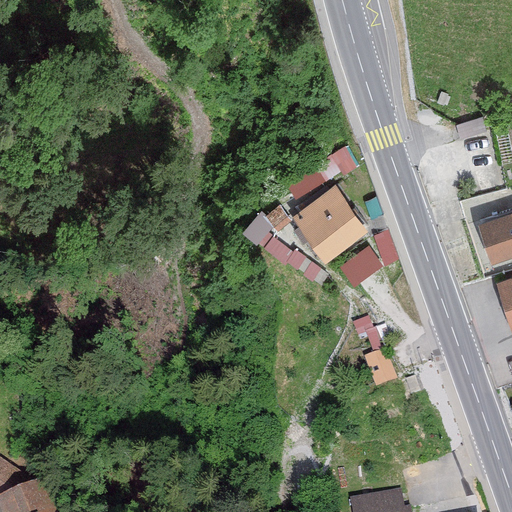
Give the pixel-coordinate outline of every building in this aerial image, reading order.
[(481,120),(459,126),(462,138),(485,131),(481,120)] [(284,179),(297,199),(322,183),(309,163),(284,179)] [(367,230),(332,186),(293,216),(327,260),(367,230)] [(264,209),(282,226),(296,212),(277,195),(264,209)] [(511,212),(479,223),(491,262),(511,255),(511,212)] [(270,226),(258,216),(243,233),(256,243),(270,226)] [(353,280),(385,262),(373,241),(341,258),(353,280)] [(511,277),(497,283),(511,327),(511,277)] [(366,359),(374,386),(392,381),(384,353),(366,359)] [(0,479),(9,466),(0,460),(0,511),(36,511),(27,489),(0,499),(0,479)] [(404,511),(403,511),(399,493),(354,503),(356,511),(412,511),(412,510),(404,511)]
